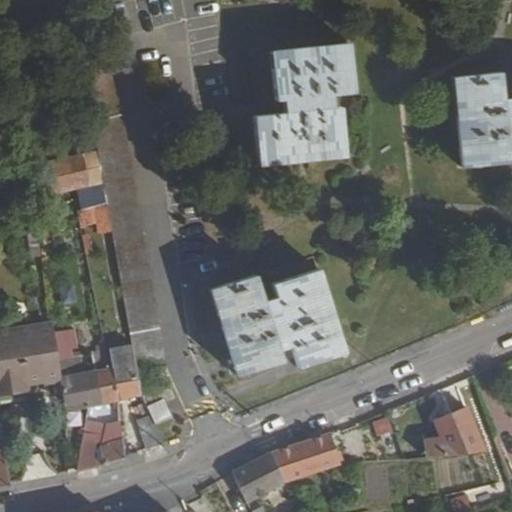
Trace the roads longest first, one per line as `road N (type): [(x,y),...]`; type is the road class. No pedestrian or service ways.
road 1 (residential): [(218,453),(178,355),(143,126)]
road 2 (tertiary): [(511,334),(218,453)]
road 3 (tertiary): [(218,453),(154,478),(0,507)]
road 4 (residential): [(143,126),(188,115),(180,28),(126,42)]
